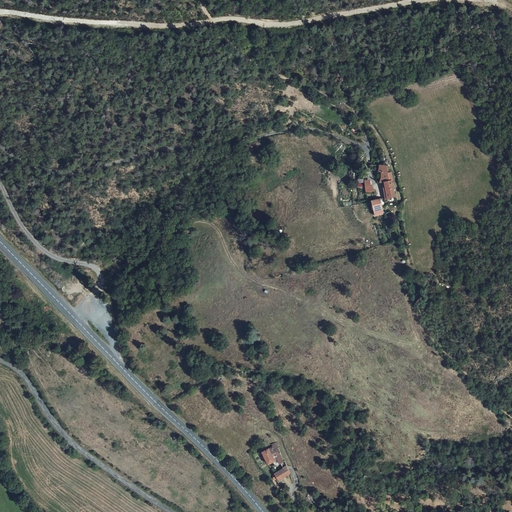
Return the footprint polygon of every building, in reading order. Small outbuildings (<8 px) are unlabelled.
[(385,183),(381,184),(386,203),(398,199),(397,195),(395,189),(393,182),(392,179),(391,177),(389,173),(386,166),(385,165),(377,167),(379,174),(382,173),(385,183)] [(370,179),(363,180),(365,193),(375,191),(370,179)] [(370,200),(372,212),(383,209),(381,198),(370,200)] [(276,450),(284,462),(289,459),(278,438),(274,441),(272,438),(261,444),(268,454),(276,450)] [(289,470),(284,462),(276,467),(281,475),(289,470)]
